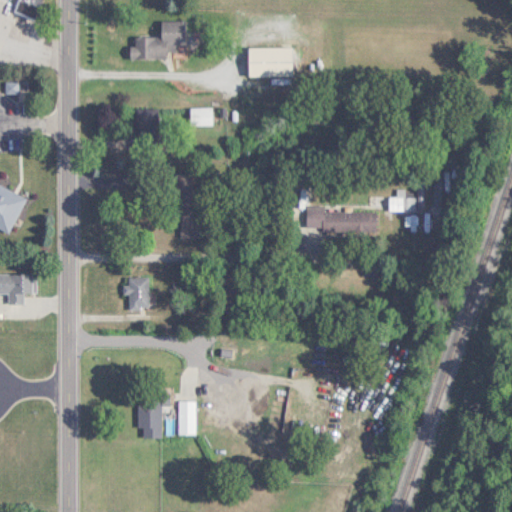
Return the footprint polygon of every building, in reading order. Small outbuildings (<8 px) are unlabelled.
[(33,20),(41,0),(15,0),(11,10),(33,20)] [(184,20),(159,20),(159,36),(130,36),(130,56),(184,56),(184,20)] [(290,75),(290,46),(246,46),(246,75),(290,75)] [(200,237),(200,188),(192,188),(192,172),(170,172),(170,190),(179,190),(179,237),(200,237)] [(25,196),(0,183),(0,229),(8,233),(25,196)] [(415,211),(415,197),(400,197),(400,211),(415,211)] [(323,210),(323,206),(305,206),(305,230),(375,231),(375,211),(323,210)] [(22,303),(22,293),(36,293),(36,274),(0,274),(0,292),(7,293),(7,303),(22,303)] [(126,278),(126,308),(147,308),(147,278),(126,278)] [(138,437),(160,437),(160,399),(138,399),(138,437)] [(195,399),(177,399),(177,435),(195,435),(195,399)]
